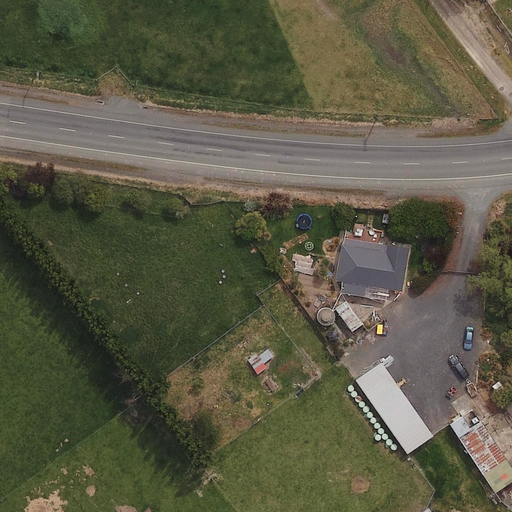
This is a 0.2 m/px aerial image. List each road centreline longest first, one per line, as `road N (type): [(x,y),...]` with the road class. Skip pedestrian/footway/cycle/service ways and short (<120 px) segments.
road 1 (primary): [(0,118),(340,161),(511,156)]
road 2 (track): [(436,0),(511,93)]
